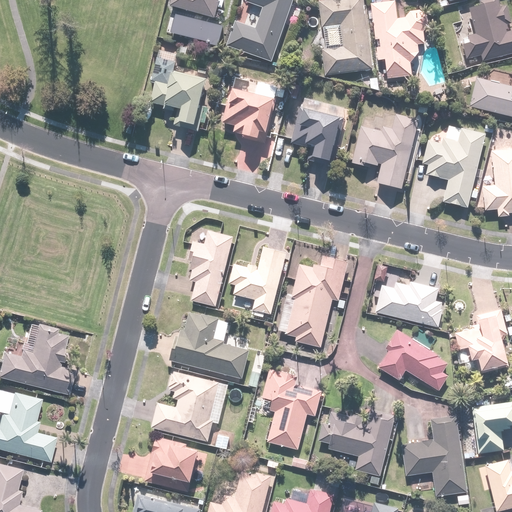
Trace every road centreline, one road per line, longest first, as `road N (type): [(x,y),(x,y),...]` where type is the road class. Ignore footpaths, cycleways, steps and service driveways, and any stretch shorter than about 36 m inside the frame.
road 1 (residential): [(511,256),(167,179)]
road 2 (residential): [(167,179),(89,511)]
road 3 (residential): [(167,179),(0,126)]
